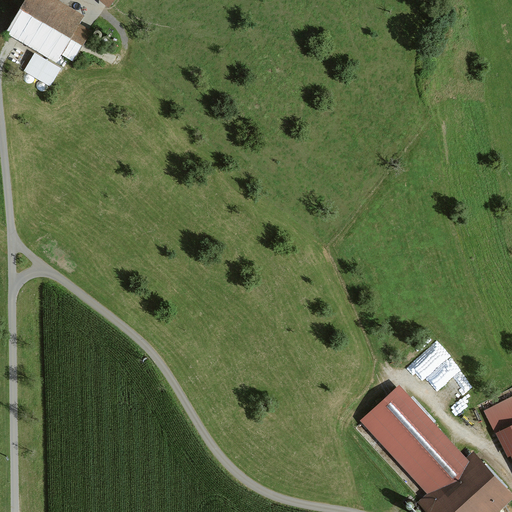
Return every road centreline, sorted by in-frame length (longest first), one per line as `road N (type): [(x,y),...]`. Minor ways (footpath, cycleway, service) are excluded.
road 1 (residential): [(45,269),(151,351),(238,474),(283,499),(350,511)]
road 2 (residential): [(16,511),(14,289)]
road 3 (residential): [(12,239),(0,108)]
